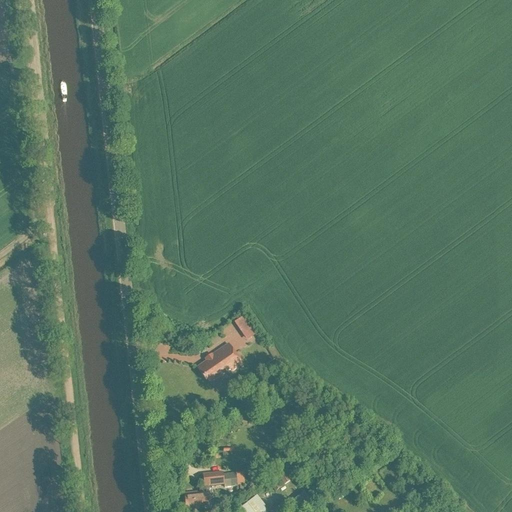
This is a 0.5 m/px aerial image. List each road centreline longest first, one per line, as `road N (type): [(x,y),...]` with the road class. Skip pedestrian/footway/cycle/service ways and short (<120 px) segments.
road 1 (tertiary): [(151,511),(94,0)]
road 2 (unclassified): [(80,511),(25,0)]
